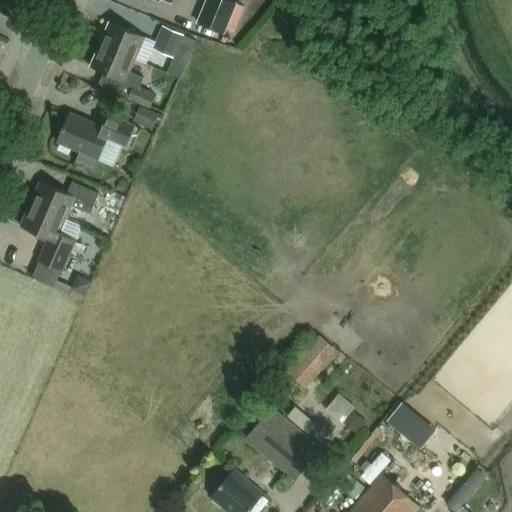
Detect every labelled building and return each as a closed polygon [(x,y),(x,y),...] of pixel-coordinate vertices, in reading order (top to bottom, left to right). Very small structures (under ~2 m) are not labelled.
[(223,34),(225,30),(228,23),(237,27),(244,8),(235,5),(236,3),(227,0),(206,0),(197,24),(223,34)] [(110,26),(101,49),(133,63),(143,39),(110,26)] [(162,27),(153,50),(173,58),(183,36),(162,27)] [(179,80),(196,41),(183,36),(173,58),(166,74),(179,80)] [(133,63),(101,49),(92,69),(134,86),(142,89),(146,79),(132,73),(136,64),(133,63)] [(134,86),(129,99),(151,109),(156,96),(142,89),(134,86)] [(158,114),(140,107),(133,123),(152,130),(158,114)] [(125,148),(134,128),(109,117),(103,130),(72,116),(59,144),(79,153),(75,164),(93,172),(98,161),(107,140),(125,148)] [(65,220),(71,207),(90,215),(98,195),(72,183),(67,194),(40,182),(30,205),(65,220)] [(59,234),(65,220),(30,205),(20,227),(48,239),(38,262),(62,272),(75,241),(59,234)] [(85,297),(91,283),(76,276),(70,291),(85,297)] [(330,347),(319,338),(287,375),(298,385),(330,347)] [(281,380),(264,399),(273,407),(276,410),(293,391),(281,380)] [(346,422),(359,405),(342,392),(329,409),(346,422)] [(296,484),(322,450),(273,407),(243,441),(296,484)] [(353,414),(343,426),(357,437),(367,424),(353,414)] [(263,511),(269,506),(231,473),(207,501),(220,511),(263,511)] [(384,477),(352,511),(419,511),(421,510),(384,477)]
